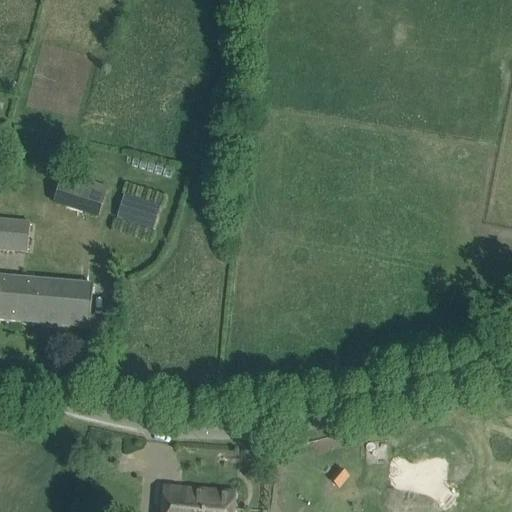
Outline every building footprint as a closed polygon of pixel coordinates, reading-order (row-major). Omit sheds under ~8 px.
[(112,188),(73,176),(66,201),(105,213),(112,188)] [(153,231),(161,207),(124,195),(117,219),(153,231)] [(0,250),(27,253),(30,221),(0,218),(0,250)] [(0,321),(89,330),(91,310),(93,286),(0,277),(0,321)] [(234,511),(236,493),(164,487),(162,511),(234,511)]
